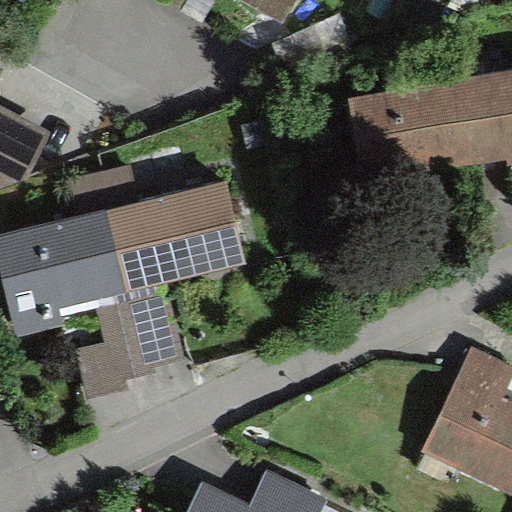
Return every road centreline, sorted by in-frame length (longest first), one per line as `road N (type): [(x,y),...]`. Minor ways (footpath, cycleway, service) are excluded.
road 1 (residential): [(0,495),(511,255)]
road 2 (residential): [(83,0),(74,19),(169,74)]
